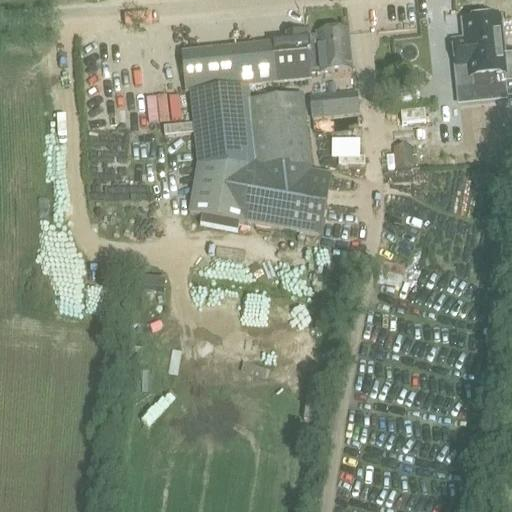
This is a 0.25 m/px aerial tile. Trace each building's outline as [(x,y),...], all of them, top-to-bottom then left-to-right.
[(435,0),(424,0),(425,17),(436,17),(435,0)] [(465,43),(453,44),(456,68),(468,67),(470,91),(506,88),(499,19),(463,23),(465,43)] [(153,20),(153,52),(169,52),(169,20),(153,20)] [(348,31),(316,35),(321,74),(352,71),(348,31)] [(189,216),(247,226),(256,169),(311,171),(303,97),(250,103),(248,87),(310,81),(306,43),(181,56),(185,94),(189,94),(197,173),(189,216)] [(511,54),(503,55),(508,99),(511,98),(511,54)] [(311,122),(360,117),(357,93),(309,97),(311,122)] [(335,133),(336,160),(368,159),(367,132),(335,133)] [(383,173),(413,170),(412,157),(418,156),(417,146),(381,149),(383,173)] [(309,204),(307,220),(322,222),(324,206),(309,204)] [(382,277),(407,279),(408,259),(384,257),(382,277)]
